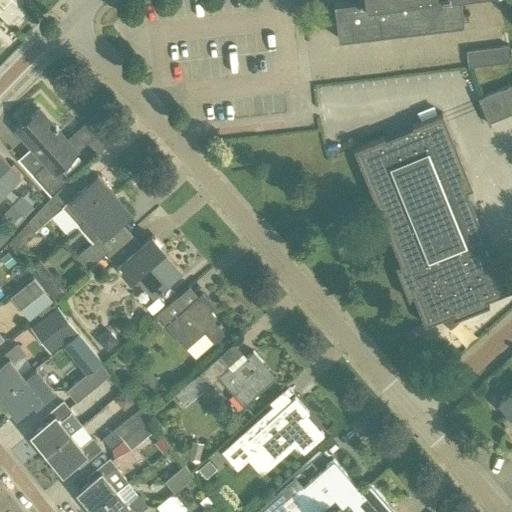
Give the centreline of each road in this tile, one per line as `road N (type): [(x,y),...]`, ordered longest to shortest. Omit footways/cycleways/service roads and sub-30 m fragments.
road 1 (residential): [(420,415),(64,19)]
road 2 (residential): [(501,511),(420,415)]
road 3 (residential): [(511,335),(420,415)]
